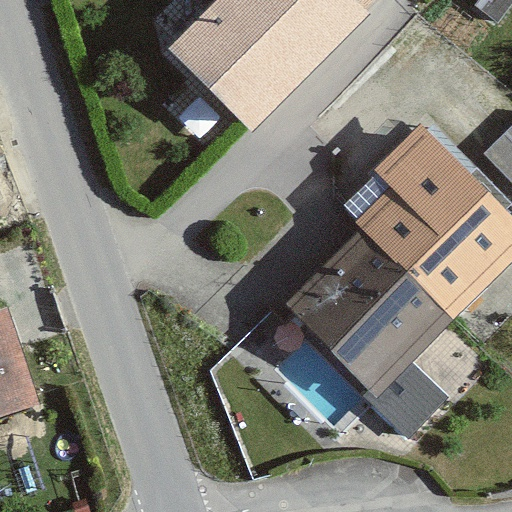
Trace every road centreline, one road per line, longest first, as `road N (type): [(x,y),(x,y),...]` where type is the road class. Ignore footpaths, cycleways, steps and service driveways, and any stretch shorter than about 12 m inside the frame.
road 1 (tertiary): [(164,511),(0,15)]
road 2 (residential): [(232,511),(312,493),(405,496),(421,511)]
